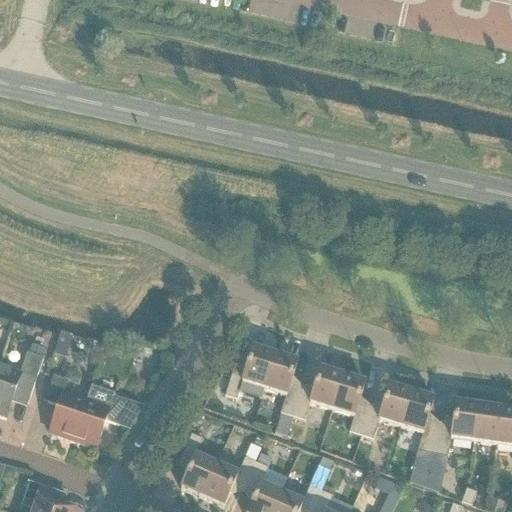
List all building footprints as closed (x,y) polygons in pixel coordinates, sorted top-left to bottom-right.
[(57,344),(53,356),(65,359),(69,348),(57,344)] [(0,369),(0,419),(5,421),(12,400),(27,405),(45,351),(31,346),(28,356),(25,356),(19,376),(0,369)] [(263,392),(274,357),(252,350),(244,375),(233,371),(224,399),(236,402),(242,385),(263,392)] [(301,390),(289,387),(296,364),(274,357),(263,392),(285,399),(280,416),(292,420),(301,390)] [(313,394),(301,390),(292,420),(304,424),(309,407),(331,413),(342,378),(320,371),(313,394)] [(360,439),(369,411),(357,407),(364,385),(342,378),(331,413),(353,420),(348,435),(360,439)] [(85,404),(62,396),(67,383),(53,379),(45,403),(58,408),(48,436),(72,444),(85,404)] [(400,431),(410,395),(388,388),(380,414),(369,411),(360,439),(372,443),(378,424),(400,431)] [(95,452),(105,424),(118,428),(126,403),(113,399),(114,396),(90,389),(85,404),(72,444),(95,452)] [(432,457),(438,428),(425,426),(433,402),(410,395),(400,431),(422,437),(417,454),(432,457)] [(484,446),(489,410),(455,405),(451,430),(438,428),(432,457),(447,459),(450,441),(484,446)] [(511,413),(489,410),(484,446),(511,450),(511,413)] [(201,501),(216,468),(195,458),(202,442),(191,437),(179,464),(190,469),(180,492),(201,501)] [(260,457),(256,466),(267,470),(270,461),(260,457)] [(244,492),(256,466),(244,461),(237,477),(216,468),(201,501),(223,510),(233,487),(244,492)] [(274,511),(281,496),(260,487),(267,471),(256,466),(244,492),(255,497),(248,511),(274,511)] [(426,480),(411,477),(409,486),(423,491),(426,480)] [(426,480),(423,491),(439,497),(442,483),(426,480)] [(33,511),(70,511),(61,509),(65,497),(29,485),(21,508),(33,511)] [(312,511),(321,494),(309,489),(302,505),(281,496),(274,511),(312,511)] [(471,510),(476,495),(466,491),(460,506),(471,510)] [(326,511),(332,499),(321,494),(312,511),(326,511)] [(500,511),(503,504),(490,500),(486,511),(500,511)]
